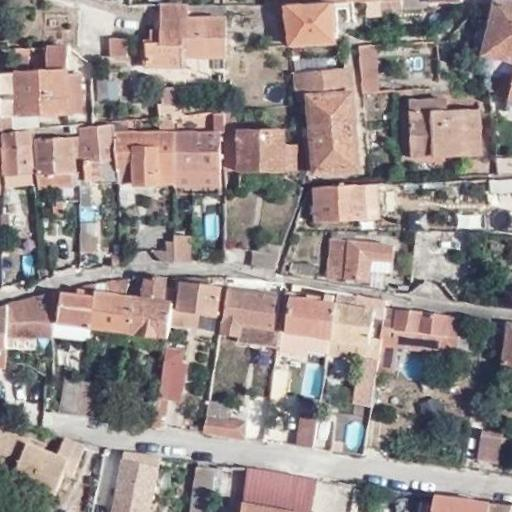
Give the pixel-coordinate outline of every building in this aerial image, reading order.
[(162,0),(162,39),(146,39),(146,64),(184,65),(185,56),(227,55),(227,16),(186,15),(186,0),(162,0)] [(308,173),(309,182),(359,179),(358,170),(359,169),(351,69),(332,70),(332,72),(306,73),(304,60),(304,56),(308,53),(307,42),(337,39),(334,2),(296,4),(289,3),(300,97),(310,96),(314,128),(303,129),(305,141),(315,140),(318,172),(308,173)] [(488,51),(511,56),(511,3),(499,3),(488,51)] [(129,36),(111,37),(111,56),(129,55),(129,36)] [(46,67),(28,66),(27,53),(14,52),(15,55),(9,55),(9,62),(15,62),(15,69),(0,69),(0,113),(83,112),(82,72),(71,72),(71,44),(46,44),(46,67)] [(379,46),(362,46),(364,93),(381,92),(379,46)] [(331,58),(304,60),(306,73),(332,72),(332,70),(331,58)] [(499,93),(511,95),(511,92),(511,71),(505,70),(499,93)] [(109,72),(98,72),(99,89),(110,88),(109,72)] [(186,114),(184,100),(160,102),(161,116),(176,115),(186,114)] [(420,103),(421,156),(486,156),(485,115),(457,116),(456,102),(420,103)] [(235,109),(226,110),(226,131),(226,170),(296,170),(297,144),(284,144),(284,129),(235,129),(235,109)] [(226,131),(226,110),(217,111),(217,131),(176,131),(176,170),(221,170),(221,131),(226,131)] [(176,125),(176,115),(161,116),(162,125),(176,125)] [(90,175),(106,175),(106,158),(116,158),(116,131),(116,123),(81,126),(81,135),(81,182),(81,193),(90,193),(90,175)] [(30,127),(5,129),(7,173),(32,171),(30,146),(31,144),(30,127)] [(176,131),(116,131),(116,158),(116,168),(122,168),(122,175),(121,180),(176,182),(176,170),(176,131)] [(70,182),(81,182),(81,135),(36,137),(38,171),(70,169),(70,182)] [(511,156),(498,158),(500,173),(511,171),(511,156)] [(106,175),(122,175),(122,168),(116,168),(116,158),(106,158),(106,175)] [(39,183),(70,182),(70,169),(38,171),(39,183)] [(223,170),(221,170),(176,170),(176,182),(176,184),(222,186),(223,170)] [(511,178),(490,180),(491,195),(511,194),(511,178)] [(381,218),(380,182),(316,185),(319,220),(381,218)] [(90,206),(90,193),(81,193),(81,206),(90,206)] [(10,212),(2,213),(0,216),(1,228),(11,227),(10,212)] [(81,221),(81,251),(96,250),(96,221),(81,221)] [(193,236),(175,235),(175,241),(175,260),(192,261),(193,236)] [(373,258),(394,259),(395,243),(331,238),(327,276),(370,279),(371,273),(373,258)] [(152,249),(162,260),(169,260),(175,260),(175,241),(168,241),(169,248),(152,249)] [(270,267),(274,267),(280,251),(253,247),(251,265),(270,267)] [(392,275),(394,259),(373,258),(371,273),(392,275)] [(169,339),(171,324),(174,304),(175,292),(167,292),(168,276),(147,276),(145,292),(137,292),(131,333),(169,339)] [(177,276),(175,292),(174,304),(171,324),(201,328),(204,311),(218,313),(222,284),(210,282),(210,276),(177,276)] [(97,290),(97,294),(94,313),(92,328),(131,333),(137,292),(128,291),(129,278),(108,281),(107,291),(97,290)] [(98,282),(97,290),(107,291),(108,281),(98,282)] [(223,330),(281,340),(283,327),(277,326),(282,292),(230,285),(223,330)] [(383,327),(386,305),(387,299),(338,290),(337,296),(337,300),(331,337),(371,344),(375,326),(383,327)] [(94,313),(97,294),(65,291),(53,293),(54,323),(92,328),(94,313)] [(0,348),(9,349),(10,336),(54,336),(54,335),(54,323),(53,293),(14,303),(0,307),(0,348)] [(288,332),(331,337),(337,300),(326,299),(294,295),(289,328),(288,332)] [(386,305),(383,327),(447,334),(447,333),(458,334),(461,315),(386,305)] [(215,330),(218,313),(204,311),(201,328),(215,330)] [(91,339),(92,328),(54,323),(54,335),(91,339)] [(281,340),(280,349),(294,351),(295,346),(329,352),(331,337),(288,332),(289,328),(283,327),(281,340)] [(455,353),(458,334),(447,333),(447,334),(383,327),(381,344),(377,368),(391,371),(396,345),(455,353)] [(331,337),(329,352),(361,356),(368,357),(371,344),(331,337)] [(159,410),(156,424),(163,426),(165,411),(169,412),(172,397),(183,398),(189,360),(183,359),(184,347),(168,344),(159,410)] [(372,405),(377,368),(381,344),(371,344),(368,357),(361,356),(354,402),(372,405)] [(225,345),(220,375),(234,377),(239,347),(225,345)] [(282,374),(278,401),(291,403),(295,376),(282,374)] [(64,412),(80,414),(81,404),(85,381),(68,378),(64,412)] [(102,384),(85,381),(81,404),(80,414),(97,417),(102,384)] [(213,388),(209,416),(230,419),(234,393),(213,388)] [(307,398),(305,410),(321,412),(323,400),(307,398)] [(253,405),(253,435),(265,435),(265,405),(253,405)] [(319,429),(321,412),(305,410),(300,445),(316,447),(319,429)] [(230,419),(209,416),(207,432),(247,437),(249,422),(230,419)] [(352,447),(363,446),(363,423),(351,423),(352,447)] [(33,483),(46,448),(30,442),(32,438),(0,425),(0,458),(3,460),(0,466),(0,473),(16,480),(17,477),(33,483)] [(505,436),(484,433),(482,458),(502,460),(505,436)] [(60,455),(46,448),(33,483),(58,493),(67,473),(76,476),(88,446),(65,442),(60,455)] [(149,511),(163,456),(128,451),(128,452),(115,511),(149,511)] [(230,495),(235,467),(221,464),(221,465),(216,492),(230,495)] [(190,511),(211,511),(217,468),(197,465),(190,511)] [(314,511),(321,478),(255,469),(246,511),(314,511)] [(492,511),(494,502),(439,495),(437,506),(435,511),(492,511)] [(511,511),(511,504),(494,502),(492,511),(511,511)]
